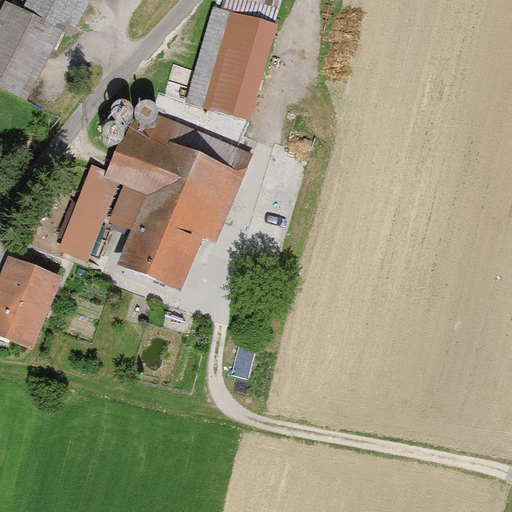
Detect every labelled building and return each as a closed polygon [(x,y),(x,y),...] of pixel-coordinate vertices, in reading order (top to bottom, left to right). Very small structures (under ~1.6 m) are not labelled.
[(34,0),(29,11),(8,0),(7,0),(0,15),(0,91),(33,109),(68,41),(84,50),(110,0),(34,0)] [(281,23),(283,0),(233,0),(231,17),(281,23)] [(275,32),(209,13),(180,112),(246,131),(275,32)] [(250,160),(134,114),(109,176),(91,169),(55,258),(179,308),(196,265),(206,269),(250,160)] [(60,288),(7,268),(0,285),(0,351),(32,363),(60,288)]
